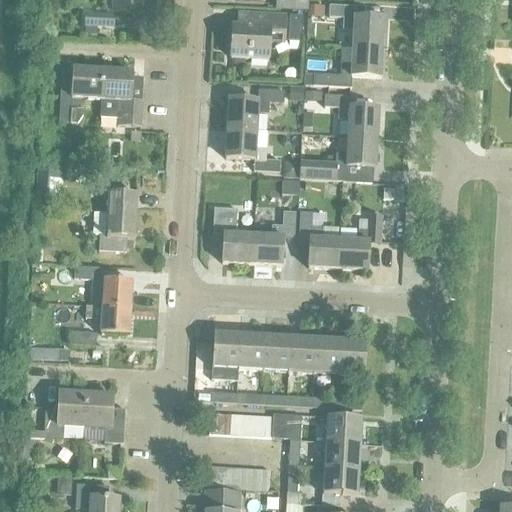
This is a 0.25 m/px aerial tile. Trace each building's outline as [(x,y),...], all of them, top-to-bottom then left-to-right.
[(113,0),(113,13),(146,15),(146,0),(113,0)] [(276,0),(276,10),(306,13),(306,0),(276,0)] [(353,33),(352,50),(381,51),(383,22),(354,21),(355,9),(329,8),(328,20),(343,21),(342,32),(353,33)] [(86,16),(85,28),(112,29),(113,18),(86,16)] [(288,21),(284,21),(285,19),(245,17),(244,30),(232,29),(230,61),(269,63),(269,46),(284,46),(284,43),(288,43),(288,44),(301,45),(302,19),(289,19),(288,21)] [(381,51),(352,50),(351,67),(341,67),(340,78),(314,76),(304,76),(303,88),(351,91),(352,80),(380,81),(381,51)] [(309,67),(330,67),(329,55),(309,56),(309,67)] [(60,99),(58,125),(71,125),(78,126),(82,119),(82,111),(83,101),(100,102),(102,73),(73,71),(73,72),(71,100),(60,99)] [(102,73),(100,102),(101,102),(100,116),(118,117),(117,129),(140,130),(142,104),(130,104),(132,75),(102,73)] [(228,103),(226,131),(258,133),(259,115),(269,116),(269,105),(284,106),(285,94),(258,92),(257,104),(228,103)] [(348,122),(347,140),(376,142),(378,112),(350,110),(351,99),(324,98),(324,110),(339,111),(338,122),(348,122)] [(258,133),(226,131),(225,161),(255,163),(254,175),(280,176),(281,164),(267,163),(268,152),(257,151),(258,133)] [(376,142),(347,140),(346,157),(336,157),(336,167),(300,165),(299,182),(346,184),(347,169),(375,171),(376,142)] [(75,160),(88,161),(88,151),(76,150),(75,160)] [(53,174),(52,190),(65,191),(66,174),(53,174)] [(402,198),(402,184),(387,184),(387,197),(402,198)] [(94,216),(93,238),(98,238),(98,254),(126,256),(126,240),(134,241),(136,197),(107,195),(106,217),(94,216)] [(222,267),(252,269),(253,239),(236,238),(237,213),(213,212),(212,238),(223,239),(222,267)] [(253,239),(252,269),(281,270),(283,242),(294,243),(295,216),(283,216),(282,229),(271,229),(271,240),(253,239)] [(308,272),(339,273),(340,244),(322,243),(323,217),(300,216),(299,243),(310,244),(308,272)] [(340,244),(339,273),(367,275),(369,246),(379,246),(381,220),(369,219),(368,234),(358,234),(358,244),(340,244)] [(65,279),(73,279),(73,282),(99,283),(99,270),(66,268),(65,279)] [(103,282),(101,309),(101,310),(131,311),(132,283),(103,282)] [(101,310),(101,309),(85,308),(84,321),(101,322),(100,337),(129,338),(131,311),(101,310)] [(69,348),(95,350),(96,336),(70,334),(69,348)] [(211,372),(211,382),(237,383),(237,373),(239,337),(213,336),(211,372)] [(237,373),(262,374),(264,339),(239,337),(237,373)] [(262,374),(287,376),(290,340),(264,339),(262,374)] [(287,376),(313,377),(315,342),(290,340),(287,376)] [(313,377),(338,378),(340,343),(315,342),(313,377)] [(340,343),(338,378),(364,380),(366,344),(340,343)] [(235,407),(236,397),(210,395),(210,405),(235,407)] [(63,429),(84,430),(86,398),(59,397),(59,409),(45,408),(43,443),(62,444),(63,429)] [(260,408),(261,398),(236,397),(235,407),(260,408)] [(86,398),(84,430),(104,431),(103,446),(122,447),(124,412),(111,411),(112,400),(86,398)] [(260,408),(286,410),(286,400),(261,398),(260,408)] [(311,411),(311,401),(286,400),(286,410),(311,411)] [(311,411),(336,412),(336,402),(311,401),(311,411)] [(336,402),(336,412),(361,414),(362,404),(336,402)] [(207,437),(218,437),(220,417),(208,416),(207,437)] [(218,437),(229,438),(230,417),(220,417),(218,437)] [(229,438),(239,438),(240,418),(230,417),(229,438)] [(271,440),(289,441),(291,418),(272,417),(272,420),(271,440)] [(239,438),(249,439),(251,418),(240,418),(239,438)] [(249,439),(260,440),(261,419),(251,418),(249,439)] [(289,444),(299,444),(301,419),(291,418),(289,441),(289,444)] [(260,440),(271,440),(272,420),(261,419),(260,440)] [(326,420),(325,446),(360,448),(362,422),(326,420)] [(38,463),(39,443),(23,442),(22,475),(36,476),(36,463),(38,463)] [(289,444),(288,469),(298,470),(299,444),(289,444)] [(325,446),(323,471),(359,473),(360,448),(325,446)] [(205,489),(268,493),(269,473),(206,469),(205,481),(205,489)] [(296,495),(298,470),(288,469),(286,494),(296,495)] [(359,473),(323,471),(322,497),(341,498),(357,499),(359,473)] [(119,511),(120,501),(108,501),(108,489),(76,487),(75,511),(119,511)] [(204,494),(202,511),(238,511),(239,496),(204,494)] [(319,497),(318,508),(340,509),(341,498),(322,497),(319,497)]
